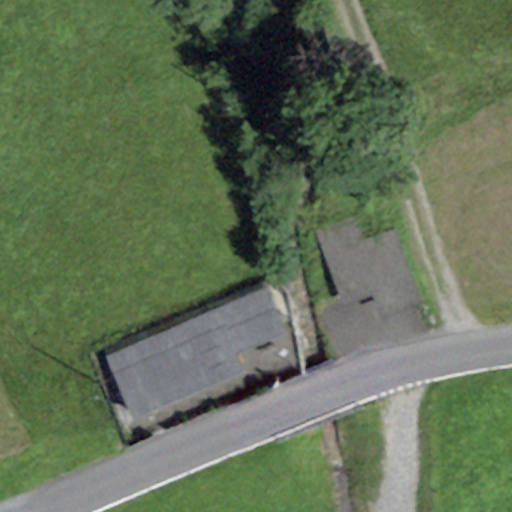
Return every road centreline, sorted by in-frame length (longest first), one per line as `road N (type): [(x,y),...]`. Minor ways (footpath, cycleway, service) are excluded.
road 1 (tertiary): [(511,346),(413,365),(40,511)]
road 2 (track): [(361,0),(469,352)]
road 3 (track): [(371,511),(402,482),(413,365)]
